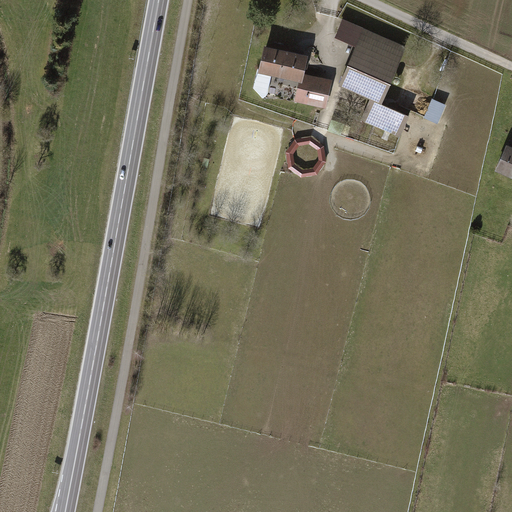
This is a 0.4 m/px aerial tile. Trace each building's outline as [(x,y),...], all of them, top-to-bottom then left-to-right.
[(407,114),(380,102),(405,43),(364,26),(341,81),(371,94),(361,117),(399,133),(407,114)] [(301,78),(302,73),(307,52),(267,43),(261,69),(301,78)] [(302,73),(301,78),(296,97),(321,103),(327,79),(302,73)] [(440,121),(447,102),(433,97),(426,116),(440,121)] [(511,148),(507,146),(498,166),(511,171),(511,148)]
